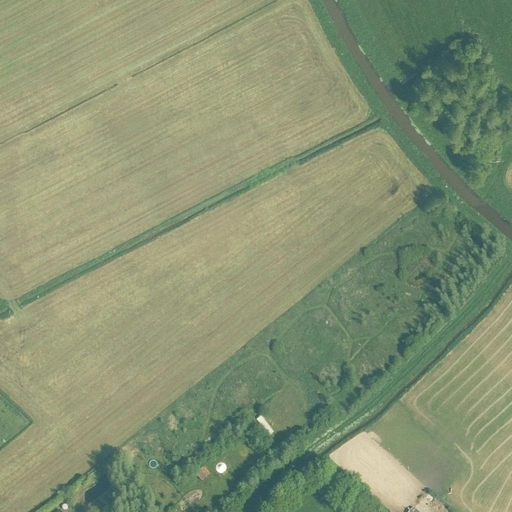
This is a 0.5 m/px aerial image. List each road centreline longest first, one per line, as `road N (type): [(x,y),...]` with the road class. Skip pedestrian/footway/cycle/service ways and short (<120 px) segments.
road 1 (track): [(511,261),(239,511)]
road 2 (track): [(511,256),(392,131),(312,0)]
road 3 (track): [(337,0),(418,128),(511,220)]
